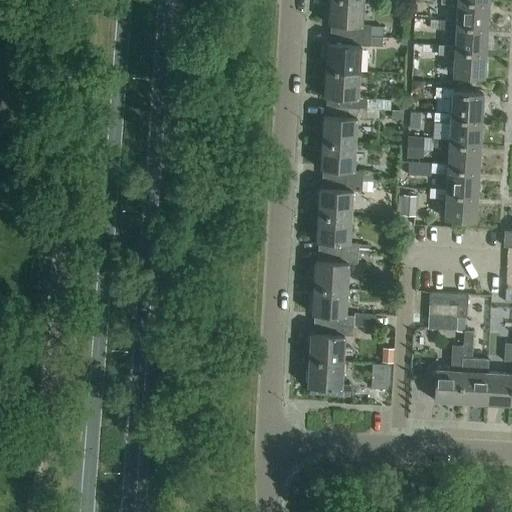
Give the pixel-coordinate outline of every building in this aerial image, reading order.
[(331,23),(330,34),(383,36),(384,27),(362,26),(363,0),(329,0),(329,2),(331,2),(331,8),(327,8),(326,19),(328,20),(328,23),(331,23)] [(487,26),(488,1),(468,0),(441,0),(441,4),(457,5),(456,21),(456,24),(487,26)] [(487,26),(456,24),(456,21),(440,20),(439,29),(456,31),(455,46),(454,49),(485,51),(487,26)] [(383,36),(330,34),(330,43),(327,43),(327,48),(325,48),(324,59),(328,59),(327,65),(325,65),(325,70),(360,71),(361,46),(382,47),(383,36)] [(485,51),(454,49),(455,46),(438,45),(438,55),(454,56),(453,75),(484,77),(485,51)] [(327,96),(326,106),(378,108),(390,109),(391,101),(358,99),(360,71),(325,70),(325,74),(327,74),(327,81),(323,80),(322,91),(324,91),(324,96),(327,96)] [(450,117),(481,119),(483,93),(453,92),(453,89),(436,87),(435,97),(452,98),(451,114),(450,117)] [(322,137),(321,142),(355,144),(357,119),(378,120),(378,108),(326,106),(326,115),(323,115),(322,120),(321,120),(320,131),(324,132),(323,138),(322,137)] [(480,144),(481,119),(450,117),(451,114),(434,113),(434,122),(450,123),(449,139),(449,143),(480,144)] [(424,136),(408,135),(407,157),(423,158),(424,136)] [(448,168),(479,170),(480,144),(449,143),(449,139),(433,138),(432,148),(449,149),(448,164),(448,168)] [(323,168),(322,179),(362,181),(362,172),(354,171),(355,144),(321,142),(321,147),(323,147),(322,153),(319,153),(318,164),(320,164),(320,168),(323,168)] [(448,168),(448,164),(431,163),(431,173),(447,174),(446,190),(446,193),(477,195),(479,170),(448,168)] [(317,210),(317,215),(351,217),(352,192),(361,192),(362,181),(322,179),(322,188),(319,188),(318,192),(316,192),(316,203),(320,204),(319,210),(317,210)] [(446,193),(446,190),(430,189),(429,199),(445,200),(445,218),(476,220),(477,195),(446,193)] [(417,195),(403,194),(403,196),(399,195),(397,214),(415,216),(417,195)] [(351,217),(317,215),(317,219),(319,219),(318,225),(315,225),(314,236),(316,237),(316,241),(319,241),(318,251),(357,253),(368,254),(369,245),(349,244),(351,217)] [(357,253),(318,251),(318,260),(315,260),(314,264),(312,264),(312,276),(315,276),(315,282),(313,282),(313,287),(347,289),(348,264),(357,264),(357,253)] [(315,313),(314,323),(353,325),(354,316),(346,315),(347,289),(313,287),(313,291),(314,291),(314,298),(310,297),(310,309),(312,309),(312,313),(315,313)] [(429,315),(457,317),(467,317),(468,294),(430,292),(429,315)] [(457,317),(429,315),(428,327),(456,329),(457,317)] [(353,325),(314,323),(314,333),(310,332),(310,337),(308,337),(307,348),(311,348),(311,355),(309,355),(309,360),(343,362),(344,336),(353,336),(353,325)] [(463,331),(463,345),(459,399),(458,401),(461,401),(461,399),(469,400),(469,402),(484,402),(486,372),(487,372),(488,359),(471,358),(473,331),(463,331)] [(449,399),(459,399),(463,345),(452,345),(451,370),(435,369),(434,400),(449,400),(449,399)] [(385,347),(384,361),(392,361),(393,348),(385,347)] [(343,362),(309,360),(309,363),(310,363),(310,370),(306,370),(305,381),(308,381),(307,386),(310,386),(310,392),(349,394),(350,385),(342,384),(343,362)] [(388,364),(372,363),(371,387),(387,388),(388,364)] [(511,374),(487,372),(486,372),(484,402),(500,403),(500,401),(510,402),(511,374)]
